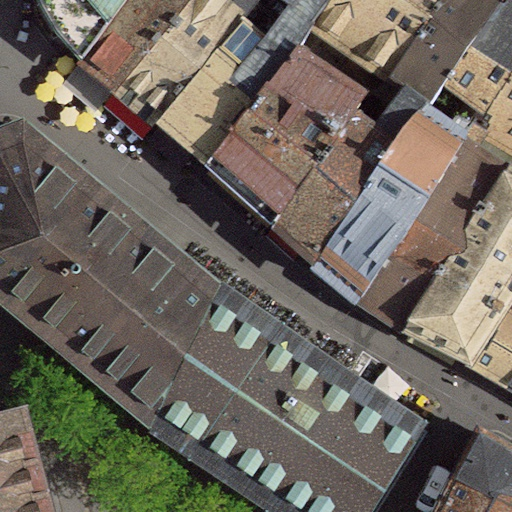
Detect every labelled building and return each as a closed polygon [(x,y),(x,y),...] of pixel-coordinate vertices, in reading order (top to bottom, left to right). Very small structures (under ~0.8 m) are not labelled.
[(32,0),(32,1),(54,44),(80,84),(141,0),(32,0)] [(141,0),(80,84),(122,121),(210,0),(141,0)] [(210,0),(122,121),(153,145),(266,10),(273,0),(210,0)] [(273,0),(266,10),(313,44),(347,0),(273,0)] [(379,143),(364,129),(280,244),(326,279),(437,121),(450,101),(511,5),(505,0),(452,0),(392,96),(405,105),(379,143)] [(392,96),(452,0),(347,0),(313,44),(392,96)] [(511,5),(450,101),(480,122),(491,129),(481,143),(511,159),(511,5)] [(266,10),(153,145),(209,188),(299,63),(313,44),(266,10)] [(299,63),(209,188),(280,244),(364,129),(372,118),(299,63)] [(437,121),(326,279),(372,314),(481,143),(491,129),(480,122),(468,140),(437,121)] [(0,317),(156,420),(225,312),(24,139),(0,145),(0,317)] [(511,159),(481,143),(372,314),(420,347),(511,197),(511,159)] [(511,197),(420,347),(479,388),(511,334),(511,197)] [(381,511),(427,441),(225,312),(156,420),(300,511),(381,511)] [(511,334),(479,388),(484,390),(511,406),(511,334)] [(64,511),(34,395),(0,403),(0,511),(64,511)] [(444,511),(503,511),(511,496),(511,465),(481,450),(444,511)] [(511,511),(511,496),(503,511),(511,511)]
